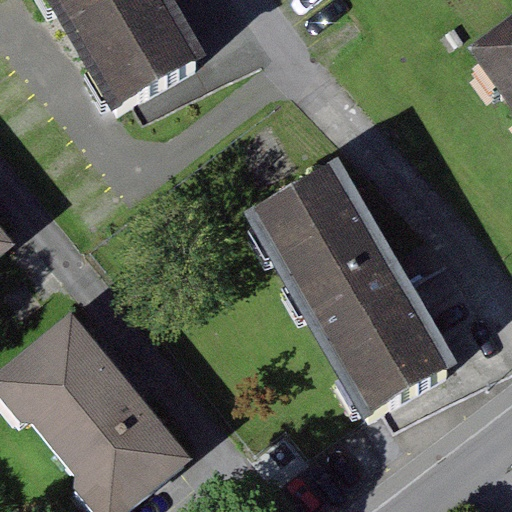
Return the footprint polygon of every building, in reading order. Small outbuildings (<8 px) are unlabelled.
[(211,86),(165,0),(42,0),(114,137),(211,86)] [(511,30),(476,57),(511,106),(511,30)] [(464,391),(353,176),(255,227),(367,441),(464,391)] [(0,278),(23,259),(0,231),(0,278)] [(150,511),(199,471),(77,326),(0,390),(0,394),(98,511),(150,511)]
